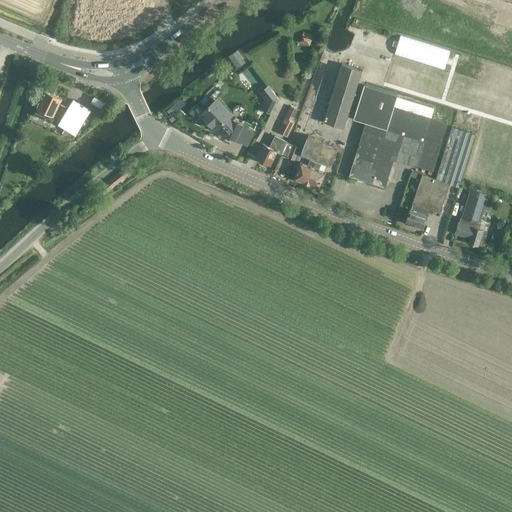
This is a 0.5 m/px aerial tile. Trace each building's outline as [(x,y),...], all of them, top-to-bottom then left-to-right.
[(299,43),(311,48),(315,37),(303,33),(299,43)] [(228,57),(237,70),(245,65),(236,52),(228,57)] [(362,70),(341,63),(323,121),(344,128),(362,70)] [(278,99),(268,85),(258,92),(264,100),(260,109),(271,114),(278,99)] [(392,158),(413,164),(416,165),(416,166),(433,171),(440,146),(441,146),(448,122),(431,117),(433,108),(396,97),(363,87),(353,118),(365,122),(348,175),(385,187),(388,178),(386,177),(392,158)] [(36,107),(37,108),(34,115),(44,120),(45,118),(50,120),(52,115),(53,115),(61,98),(44,90),(36,107)] [(207,116),(204,119),(211,126),(214,123),(225,135),(225,136),(233,140),(242,124),(231,119),(234,116),(217,98),(202,112),(207,116)] [(66,136),(69,131),(76,135),(91,110),(73,99),(58,124),(64,128),(62,133),(66,136)] [(291,105),(277,134),(283,137),(297,108),(291,105)] [(449,184),(459,187),(475,133),(452,125),(435,178),(422,174),(412,203),(414,204),(413,209),(410,208),(406,221),(422,227),(429,209),(439,212),(449,184)] [(255,157),(255,158),(270,164),(276,152),(281,154),(287,141),(275,135),(269,146),(262,143),(255,157)] [(294,178),(306,183),(312,168),(323,141),(308,135),(300,153),(310,157),(307,165),(300,162),(294,178)] [(312,168),(306,183),(318,188),(325,172),(318,169),(321,162),(330,165),(337,147),(323,141),(316,159),(312,168)] [(287,157),(294,160),(299,147),(296,145),(292,144),(287,157)] [(103,194),(127,175),(122,169),(98,188),(103,194)] [(412,170),(411,176),(420,178),(421,172),(412,170)] [(479,228),(480,222),(479,222),(488,194),(470,188),(462,216),(461,216),(459,221),(458,221),(454,233),(466,237),(467,235),(470,236),(468,243),(478,246),(483,229),(479,228)]
